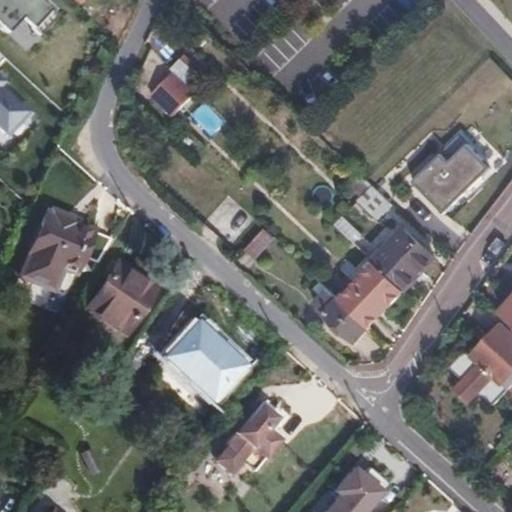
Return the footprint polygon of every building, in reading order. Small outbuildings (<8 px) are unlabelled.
[(0,0),(0,27),(25,53),(58,19),(38,0),(0,0)] [(183,58),(173,68),(193,88),(203,78),(183,58)] [(0,89),(19,106),(0,127),(0,128),(3,131),(25,106),(0,83),(0,89)] [(0,127),(19,106),(0,89),(0,127)] [(174,143),(153,122),(135,141),(156,161),(174,143)] [(413,181),(446,215),(463,199),(459,195),(489,166),(462,136),(413,181)] [(372,186),(356,171),(346,182),(362,196),(372,186)] [(379,220),(392,205),(372,186),(362,196),(358,201),(379,220)] [(232,246),(258,220),(231,194),(205,221),(232,246)] [(21,278),(53,291),(63,269),(76,275),(95,231),(78,225),(78,220),(55,210),(53,213),(48,212),(21,278)] [(356,244),(364,251),(371,243),(343,217),(336,224),(356,244)] [(264,229),(245,248),(263,261),(277,242),(264,229)] [(375,261),(405,290),(434,258),(405,229),(375,261)] [(88,307),(125,332),(156,283),(119,259),(88,307)] [(388,309),(405,290),(375,261),(338,300),(366,327),(384,306),(388,309)] [(354,344),(368,329),(366,327),(338,300),(320,283),(313,290),(319,296),(311,304),(354,344)] [(511,301),(502,313),(511,321),(511,301)] [(162,356),(210,401),(242,365),(194,321),(162,356)] [(495,401),(509,386),(511,382),(511,330),(504,323),(477,353),(473,349),(466,349),(452,363),(468,377),(469,375),(482,386),(480,388),(495,401)] [(472,396),(480,388),(482,386),(469,375),(468,377),(460,385),(472,396)] [(253,453),(264,463),(281,442),(272,434),(284,419),(264,402),(236,434),(235,434),(226,444),(234,452),(244,442),(254,451),(253,453)] [(358,465),(319,511),(370,511),(389,489),(358,465)]
